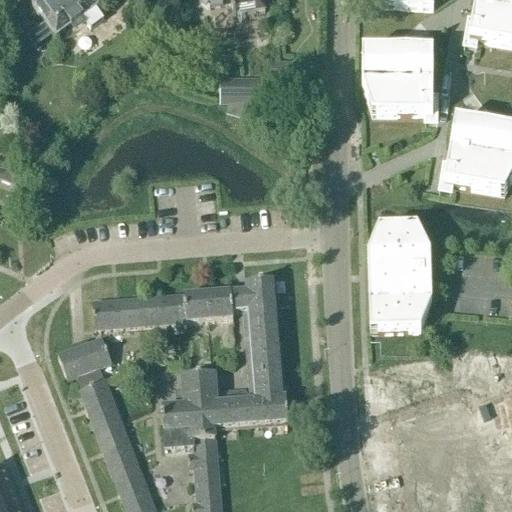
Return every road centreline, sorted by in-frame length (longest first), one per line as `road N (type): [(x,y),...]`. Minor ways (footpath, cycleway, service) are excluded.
road 1 (residential): [(333,241),(93,260),(53,278),(3,320)]
road 2 (tertiary): [(356,511),(334,337),(333,241)]
road 3 (tertiary): [(333,241),(336,0)]
road 4 (residential): [(78,511),(3,320)]
